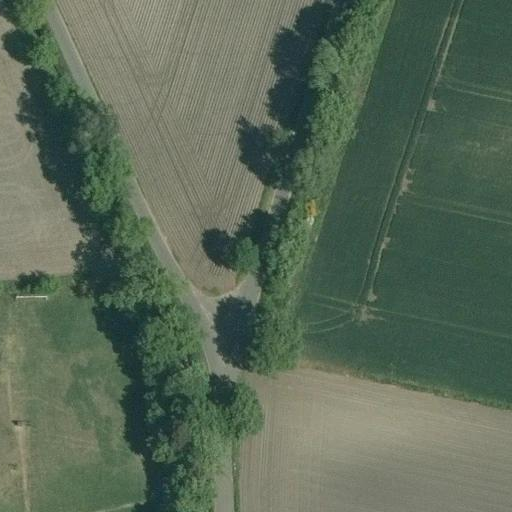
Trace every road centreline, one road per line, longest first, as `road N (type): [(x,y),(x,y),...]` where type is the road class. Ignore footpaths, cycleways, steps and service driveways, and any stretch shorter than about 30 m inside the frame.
road 1 (unclassified): [(225,376),(50,0)]
road 2 (unclassified): [(225,376),(345,0)]
road 3 (unclassified): [(229,511),(225,376)]
